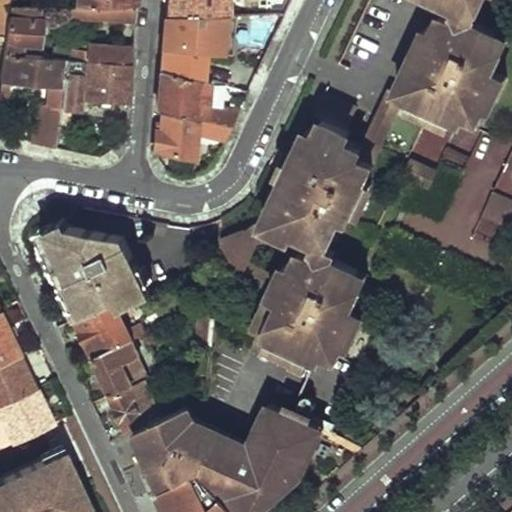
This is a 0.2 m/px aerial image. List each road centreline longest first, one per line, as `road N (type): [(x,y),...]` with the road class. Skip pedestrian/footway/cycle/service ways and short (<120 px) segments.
road 1 (residential): [(0,238),(132,511)]
road 2 (residential): [(133,185),(185,195),(234,169),(314,0)]
road 3 (primary): [(511,379),(362,511)]
road 4 (residential): [(133,185),(150,0)]
road 5 (residential): [(0,166),(133,185)]
